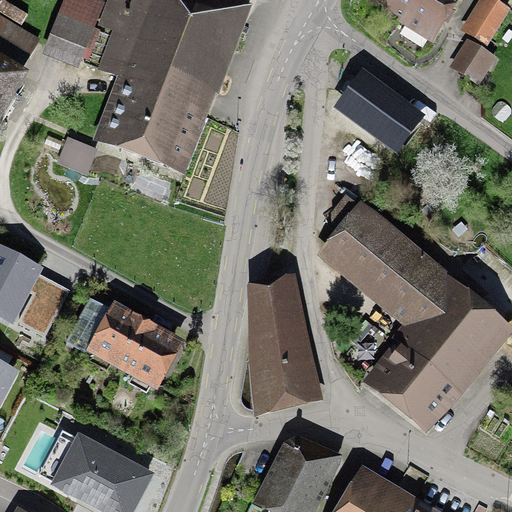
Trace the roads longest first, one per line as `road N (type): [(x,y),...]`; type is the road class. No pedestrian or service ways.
road 1 (residential): [(313,10),(300,208),(305,291),(343,418)]
road 2 (residential): [(313,10),(258,140),(224,339)]
road 3 (residential): [(224,339),(0,223)]
road 4 (residential): [(313,10),(511,152)]
road 5 (residential): [(343,418),(511,506)]
road 6 (residential): [(210,426),(343,418)]
